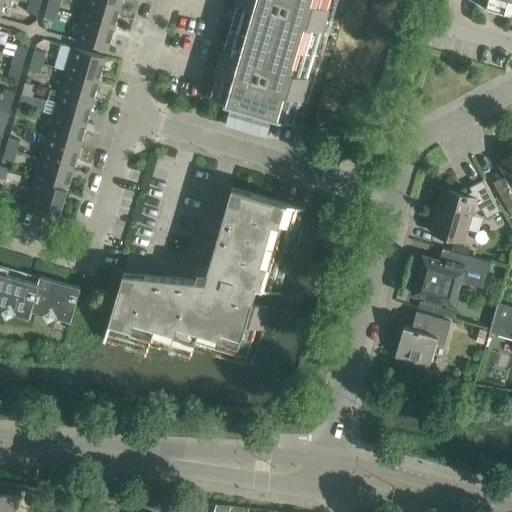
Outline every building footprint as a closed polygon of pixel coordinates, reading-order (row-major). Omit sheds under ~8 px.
[(60,0),(48,0),(47,6),(58,9),(60,0)] [(115,27),(121,4),(105,0),(86,0),(82,17),(115,27)] [(239,0),(212,97),(210,96),(209,98),(229,104),(227,109),(273,123),(275,117),(302,125),(303,123),(301,122),(336,0),(239,0)] [(511,16),(511,0),(487,0),(485,9),(511,16)] [(38,15),(41,4),(30,1),(27,11),(38,15)] [(55,20),(58,9),(47,6),(44,16),(55,20)] [(108,49),(115,27),(82,17),(75,39),(108,49)] [(21,32),(17,44),(14,55),(25,58),(31,38),(30,35),(21,32)] [(100,79),(106,56),(73,47),(67,69),(100,79)] [(34,49),(31,60),(42,63),(46,53),(34,49)] [(22,68),(25,58),(14,55),(11,65),(22,68)] [(39,73),(42,63),(31,60),(28,70),(39,73)] [(93,101),(100,79),(67,69),(60,91),(93,101)] [(16,91),(4,88),(1,98),(13,102),(16,91)] [(87,123),(93,101),(60,91),(54,114),(87,123)] [(33,96),(22,93),(19,103),(30,107),(33,96)] [(0,109),(10,112),(13,102),(1,98),(0,103),(0,109)] [(27,117),(30,107),(19,103),(16,114),(27,117)] [(80,145),(87,123),(54,114),(47,136),(80,145)] [(74,168),(80,145),(47,136),(41,158),(74,168)] [(20,140),(9,137),(6,147),(17,151),(20,140)] [(14,161),(17,151),(6,147),(3,158),(14,161)] [(511,154),(499,161),(511,184),(511,186),(500,193),(511,214),(511,154)] [(67,190),(74,168),(41,158),(34,180),(67,190)] [(8,168),(0,165),(0,177),(5,179),(8,168)] [(501,210),(483,179),(469,187),(472,191),(465,194),(448,190),(443,206),(439,205),(431,232),(464,241),(472,214),(482,209),(487,218),(501,210)] [(61,212),(67,190),(34,180),(28,202),(61,212)] [(278,290),(298,219),(301,209),(303,209),(303,207),(232,186),(208,271),(199,270),(196,279),(124,272),(104,339),(106,339),(107,338),(148,350),(151,342),(192,354),(194,346),(252,363),(273,291),(279,292),(279,290),(278,290)] [(453,243),(451,250),(467,255),(469,248),(453,243)] [(413,293),(454,305),(461,281),(483,287),(491,261),(467,255),(451,250),(443,248),(439,261),(424,257),(413,293)] [(0,306),(3,308),(7,315),(14,311),(30,316),(32,310),(44,313),(48,321),(55,316),(71,321),(81,287),(40,276),(38,282),(0,270),(0,306)] [(421,300),(418,307),(455,318),(457,311),(421,300)] [(511,306),(498,302),(490,332),(511,338),(511,306)] [(451,321),(416,311),(412,327),(404,324),(396,355),(430,365),(437,340),(445,343),(451,321)] [(0,511),(16,511),(18,495),(0,493),(0,511)]
